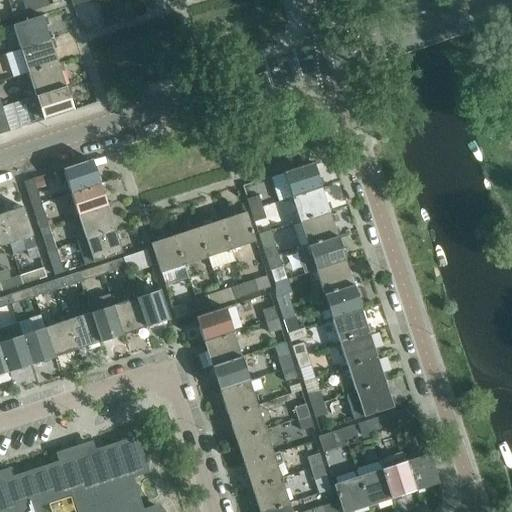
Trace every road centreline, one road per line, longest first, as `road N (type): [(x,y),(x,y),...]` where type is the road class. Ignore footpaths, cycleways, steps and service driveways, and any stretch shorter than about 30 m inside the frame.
road 1 (residential): [(324,55),(476,511)]
road 2 (unclassified): [(0,158),(324,55)]
road 3 (residential): [(216,511),(168,368),(0,423)]
road 4 (unclassified): [(324,55),(492,0)]
